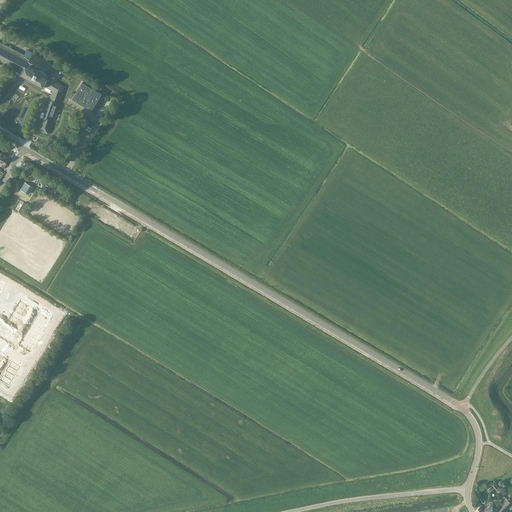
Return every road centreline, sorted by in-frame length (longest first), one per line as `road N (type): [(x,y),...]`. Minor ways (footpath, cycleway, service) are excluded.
road 1 (unclassified): [(467,490),(478,438),(465,410),(23,148)]
road 2 (unclassified): [(289,511),(467,490)]
road 3 (residential): [(0,278),(58,313),(9,393),(0,387)]
